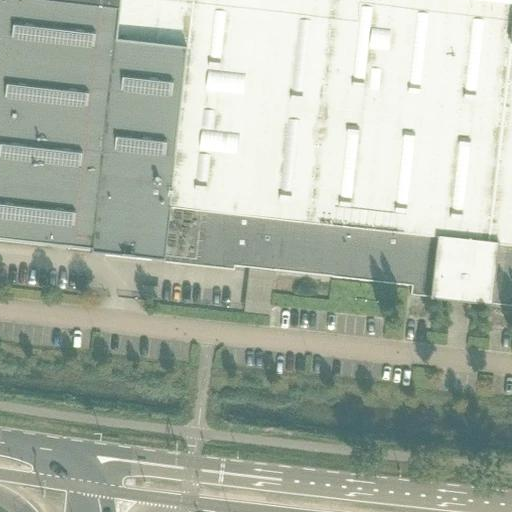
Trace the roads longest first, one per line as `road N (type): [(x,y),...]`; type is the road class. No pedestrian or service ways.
road 1 (unclassified): [(511,363),(0,308)]
road 2 (secondary): [(511,505),(112,456)]
road 3 (secondary): [(108,490),(275,511)]
